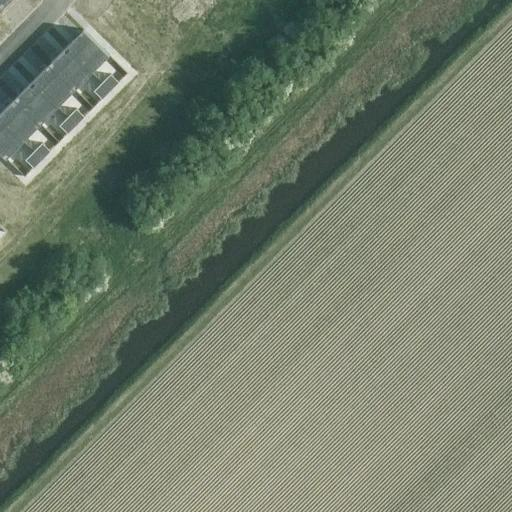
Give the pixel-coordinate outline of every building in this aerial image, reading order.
[(80,28),(63,45),(89,71),(106,54),(80,28)] [(63,45),(46,62),(72,88),(89,71),(63,45)] [(46,62),(28,80),(54,106),(72,88),(46,62)] [(108,73),(99,82),(108,90),(116,82),(108,73)] [(28,80),(11,97),(37,123),(54,106),(28,80)] [(99,82),(91,90),(99,99),(108,90),(99,82)] [(11,97),(0,107),(0,120),(20,140),(37,123),(11,97)] [(73,108),(65,116),(73,125),(82,116),(73,108)] [(65,116),(56,125),(65,133),(73,125),(65,116)] [(0,120),(0,154),(3,157),(20,140),(0,120)] [(39,142),(30,151),(39,159),(47,151),(39,142)] [(30,151),(22,159),(30,167),(39,159),(30,151)]
